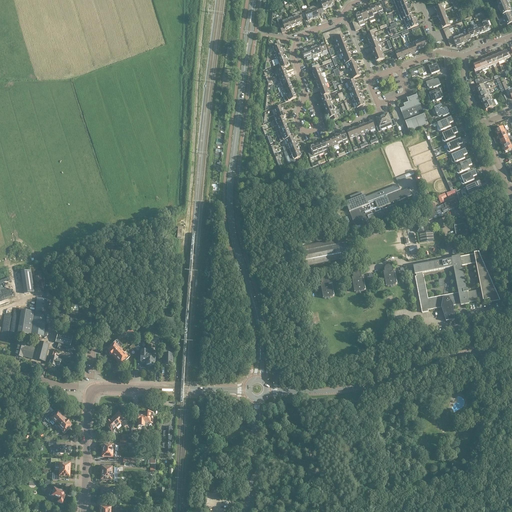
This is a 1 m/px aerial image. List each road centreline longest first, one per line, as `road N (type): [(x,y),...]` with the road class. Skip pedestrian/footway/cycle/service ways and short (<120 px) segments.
road 1 (tertiary): [(257,379),(257,315),(237,254),(229,191),(253,0)]
road 2 (tertiary): [(266,388),(337,390),(442,358),(511,349)]
road 3 (tertiary): [(90,391),(247,390)]
road 4 (residential): [(497,165),(483,171),(450,94),(446,53)]
road 5 (tertiary): [(83,511),(90,391)]
